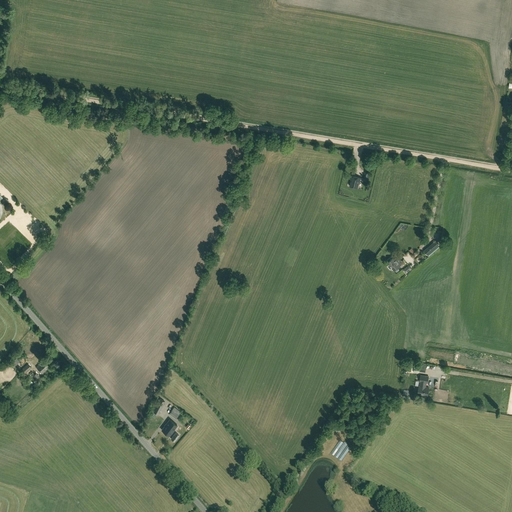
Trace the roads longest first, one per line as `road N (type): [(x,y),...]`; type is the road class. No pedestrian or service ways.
road 1 (track): [(0,85),(511,170)]
road 2 (unclassified): [(205,511),(0,283)]
